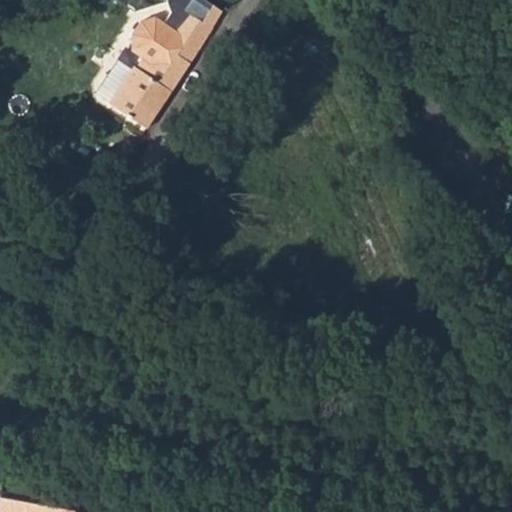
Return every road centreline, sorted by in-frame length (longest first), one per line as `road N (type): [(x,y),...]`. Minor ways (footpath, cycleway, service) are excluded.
road 1 (track): [(0,396),(265,0)]
road 2 (unclassified): [(511,321),(457,166),(383,0)]
